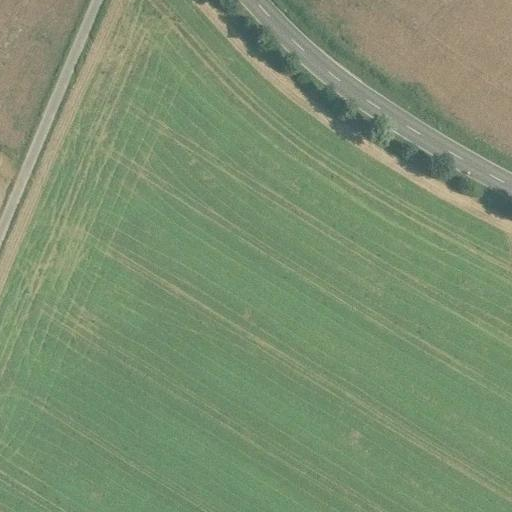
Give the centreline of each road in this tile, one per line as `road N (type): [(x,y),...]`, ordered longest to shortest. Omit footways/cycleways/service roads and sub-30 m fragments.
road 1 (tertiary): [(511,184),(349,89),(256,0)]
road 2 (track): [(0,239),(100,0)]
